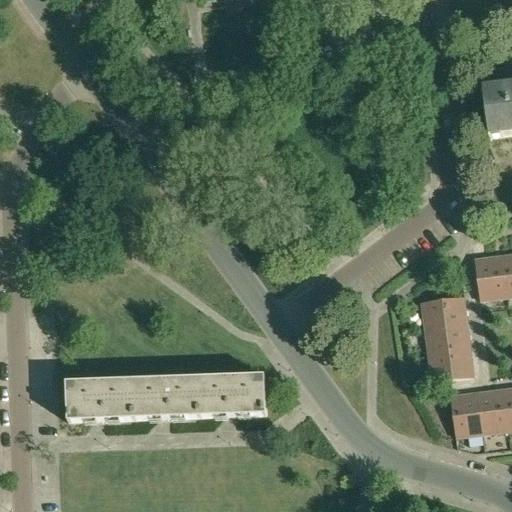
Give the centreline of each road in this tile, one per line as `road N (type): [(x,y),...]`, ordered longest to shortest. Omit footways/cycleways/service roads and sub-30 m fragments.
road 1 (residential): [(22,511),(14,177),(90,70)]
road 2 (residential): [(278,332),(441,208),(449,192),(424,0)]
road 3 (tertiary): [(278,332),(90,70)]
road 4 (tertiary): [(511,510),(369,450),(278,332)]
